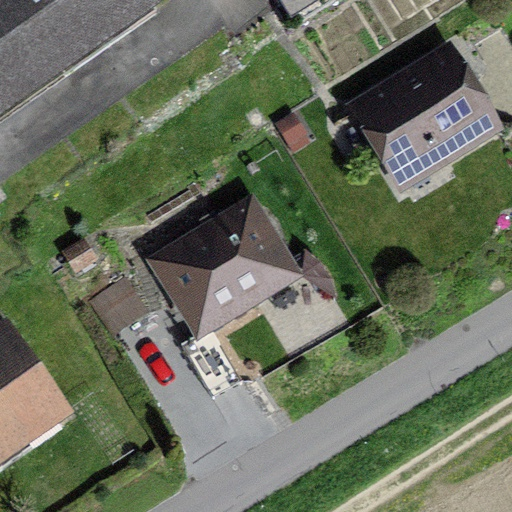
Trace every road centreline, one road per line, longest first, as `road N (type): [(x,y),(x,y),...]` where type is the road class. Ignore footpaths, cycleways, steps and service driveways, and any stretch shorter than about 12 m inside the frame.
road 1 (residential): [(511,325),(215,511)]
road 2 (track): [(511,404),(339,511)]
